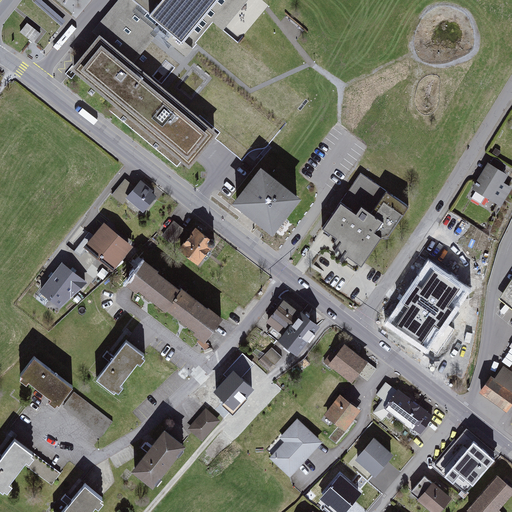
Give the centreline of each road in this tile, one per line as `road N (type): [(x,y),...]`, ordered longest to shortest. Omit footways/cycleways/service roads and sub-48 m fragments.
road 1 (unclassified): [(0,56),(362,335)]
road 2 (residential): [(362,335),(511,94)]
road 3 (unclassified): [(362,335),(511,452)]
